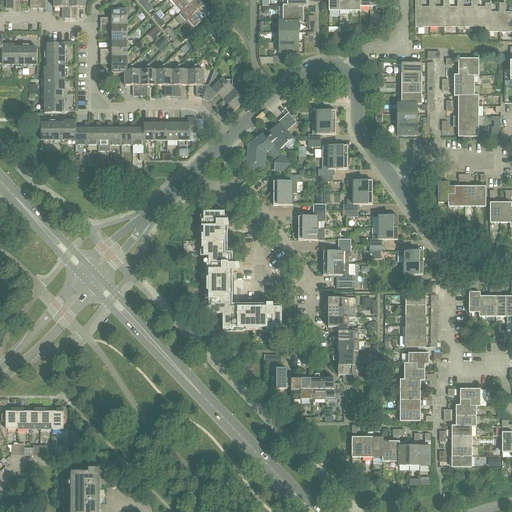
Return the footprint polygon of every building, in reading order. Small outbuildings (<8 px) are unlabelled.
[(5,0),(6,10),(14,10),(14,0),(5,0)] [(29,0),(31,1),(31,10),(38,10),(37,0),(29,0)] [(37,0),(38,10),(45,10),(45,1),(45,0),(37,0)] [(53,0),(53,9),(61,9),(62,11),(62,20),(70,20),(69,0),(53,0)] [(69,0),(70,20),(77,20),(77,11),(78,9),(86,9),(85,0),(69,0)] [(182,0),(176,6),(182,13),(197,0),(182,0)] [(188,20),(207,4),(205,1),(201,4),(197,0),(182,13),(180,15),(186,22),(188,20)] [(293,13),(303,13),(303,8),(308,8),(307,0),(287,0),(287,7),(283,7),(293,7),(293,13)] [(328,0),(329,12),(339,13),(339,0),(328,0)] [(349,0),(339,0),(339,13),(350,13),(349,0)] [(349,0),(350,13),(360,13),(359,0),(349,0)] [(359,0),(360,13),(360,8),(370,8),(370,0),(359,0)] [(370,0),(370,8),(381,8),(380,0),(370,0)] [(430,28),(429,8),(421,8),(421,0),(415,0),(415,28),(430,28)] [(430,28),(443,28),(443,8),(435,8),(435,0),(429,0),(429,8),(430,28)] [(443,28),(457,28),(457,8),(449,8),(449,0),(443,0),(443,8),(443,28)] [(457,28),(471,28),(471,8),(463,8),(463,0),(457,0),(457,8),(457,28)] [(485,28),(485,8),(477,8),(476,0),(471,0),(471,8),(471,28),(485,28)] [(210,7),(207,4),(188,20),(195,28),(210,15),(206,11),(210,7)] [(485,33),(499,33),(499,13),(491,13),(491,4),(485,4),(485,8),(485,28),(485,33)] [(511,32),(511,13),(505,13),(505,4),(499,4),(499,13),(499,33),(511,32)] [(152,10),(147,5),(144,7),(149,13),(152,10)] [(304,23),(303,13),(293,13),(293,7),(283,7),(283,23),(279,23),(304,23)] [(101,19),(101,26),(127,26),(127,24),(133,18),(127,13),(127,10),(112,10),(112,17),(110,19),(101,19)] [(152,17),(157,22),(160,19),(155,14),(152,17)] [(165,25),(160,19),(157,22),(161,28),(165,25)] [(304,24),(304,23),(279,23),(279,34),(299,34),(299,24),(304,24)] [(127,26),(101,26),(101,33),(110,33),(112,35),(112,42),(127,42),(127,39),(133,34),(127,29),(127,26)] [(157,35),(160,31),(155,27),(152,30),(157,35)] [(169,37),(172,34),(168,28),(164,31),(169,37)] [(172,34),(169,37),(174,42),(177,40),(172,34)] [(279,34),(279,44),(299,44),(299,34),(279,34)] [(164,38),(161,41),(166,46),(169,43),(164,38)] [(101,50),(101,58),(127,58),(127,55),(133,50),(127,44),(127,42),(112,42),(112,49),(110,50),(101,50)] [(279,55),(299,54),(299,44),(279,44),(279,55)] [(45,56),(45,80),(65,80),(65,45),(47,45),(47,56),(45,56)] [(37,66),(37,59),(37,49),(26,49),(26,46),(3,46),(2,58),(2,64),(2,66),(37,66)] [(124,74),(133,65),(127,60),(127,58),(101,58),(101,65),(110,65),(112,67),(112,74),(124,74)] [(458,60),(458,71),(468,71),(468,77),(479,77),(479,60),(458,60)] [(401,64),(401,75),(422,75),(422,64),(401,64)] [(138,71),(133,65),(124,74),(124,86),(131,86),(133,88),(133,97),(140,97),(140,71),(138,71)] [(143,71),(140,71),(140,97),(148,97),(148,88),(149,86),(156,86),(156,71),(154,71),(148,65),(143,71)] [(159,71),(156,71),(156,86),(163,86),(165,88),(165,97),(172,97),(172,71),(169,71),(164,65),(159,71)] [(174,71),(172,71),(172,97),(179,97),(179,88),(181,86),(188,86),(187,71),(185,71),(180,65),(174,71)] [(196,97),(203,100),(209,86),(204,86),(204,71),(201,71),(196,65),(190,71),(187,71),(188,86),(195,86),(196,88),(196,97)] [(468,71),(458,71),(458,76),(454,76),(454,87),(474,87),(474,77),(479,77),(468,77),(468,71)] [(223,79),(218,83),(216,79),(218,75),(214,72),(209,86),(203,100),(209,103),(216,96),(218,96),(223,101),(234,90),(232,88),(232,81),(225,80),(223,79)] [(422,75),(401,75),(401,85),(422,85),(422,75)] [(45,114),(62,114),(62,103),(65,103),(65,80),(45,80),(45,114)] [(401,85),(401,95),(422,95),(422,85),(401,85)] [(474,97),(474,87),(454,87),(454,98),(479,97),(474,97)] [(234,90),(223,101),(228,106),(227,108),(221,115),(226,120),(245,101),(244,99),(244,92),(236,92),(234,90)] [(397,105),(422,105),(422,95),(401,95),(401,105),(397,105)] [(458,98),(458,107),(479,107),(479,97),(454,98),(458,98)] [(422,105),(397,105),(397,116),(418,116),(418,106),(422,106),(422,105)] [(458,118),(479,118),(479,107),(458,107),(458,117),(458,118)] [(317,123),(336,123),(336,111),(328,111),(326,109),(323,111),(317,111),(317,123)] [(283,118),(292,127),(296,123),(288,114),(283,118)] [(397,116),(397,126),(418,126),(418,116),(397,116)] [(458,128),(479,128),(479,118),(458,118),(458,117),(453,117),(453,128),(458,128)] [(279,122),(287,131),(292,127),(283,118),(279,122)] [(187,125),(179,125),(179,142),(190,142),(190,141),(191,141),(192,140),(193,140),(193,139),(194,139),(195,138),(195,137),(196,136),(196,135),(196,134),(196,119),(187,119),(187,125)] [(277,126),(270,132),(270,133),(276,140),(272,144),(278,152),(278,151),(293,138),(287,131),(276,119),(273,121),(277,126)] [(58,142),(75,142),(76,130),(76,122),(52,122),(52,124),(41,124),(41,142),(58,142)] [(75,146),(87,146),(87,130),(90,129),(90,123),(85,123),(85,130),(76,130),(75,142),(75,146)] [(96,129),(90,129),(87,130),(87,146),(98,146),(98,129),(101,129),(101,123),(96,123),(96,129)] [(110,152),(110,146),(110,130),(112,130),(112,123),(107,123),(107,129),(101,129),(98,129),(98,146),(98,152),(110,152)] [(119,130),(112,130),(110,130),(110,146),(121,146),(121,129),(124,129),(124,123),(119,123),(119,130)] [(131,129),(124,129),(121,129),(121,146),(132,146),(133,130),(135,130),(135,123),(131,123),(131,129)] [(308,135),(308,141),(321,141),(321,135),(336,135),(336,123),(317,123),(316,135),(308,135)] [(144,125),(144,130),(144,142),(155,142),(156,125),(144,125)] [(156,125),(155,142),(167,142),(167,125),(156,125)] [(167,142),(179,142),(179,125),(167,125),(167,142)] [(397,136),(418,136),(418,126),(397,126),(397,136)] [(458,128),(458,138),(478,139),(479,128),(458,128)] [(261,132),(262,132),(263,135),(248,145),(247,168),(264,169),(265,153),(266,152),(276,162),(274,164),(274,171),(282,172),(290,165),(278,151),(278,152),(272,144),(276,140),(270,133),(270,132),(268,130),(267,130),(266,129),(265,129),(264,130),(263,130),(261,132)] [(144,146),(144,142),(144,130),(135,130),(133,130),(132,146),(144,146)] [(328,146),(328,158),(348,158),(348,146),(328,146)] [(320,176),(333,177),(334,177),(334,170),(348,170),(348,158),(328,158),(322,158),(322,170),(318,170),(318,176),(320,176)] [(273,182),(273,194),(293,194),(293,182),(301,183),(301,176),(288,176),(288,182),(273,182)] [(353,187),(353,194),(373,194),(373,182),(347,182),(347,187),(353,187)] [(448,208),(449,198),(455,198),(455,187),(449,187),(449,183),(438,183),(438,204),(448,204),(448,208)] [(465,187),(455,187),(455,198),(449,198),(448,208),(465,208),(465,187)] [(475,208),(475,187),(465,187),(465,208),(475,208)] [(486,187),(475,187),(475,208),(486,208),(486,187)] [(293,194),(273,194),(273,206),(292,206),(293,194)] [(345,212),(357,212),(359,212),(359,206),(372,206),(373,194),(353,194),(353,200),(347,200),(347,205),(343,205),(343,212),(345,212)] [(500,224),(500,203),(490,203),(490,224),(500,224)] [(511,228),(511,203),(500,203),(500,224),(510,224),(510,228),(511,228)] [(298,217),(298,229),(318,229),(318,223),(326,223),(326,211),(313,211),(313,217),(298,217)] [(224,228),(232,228),(232,221),(224,221),(224,213),(202,213),(202,217),(200,217),(200,222),(202,222),(202,228),(224,228)] [(378,229),(398,229),(398,217),(378,217),(378,229)] [(202,235),(202,242),(224,242),(224,228),(202,228),(204,228),(204,235),(202,235)] [(318,229),(298,229),(298,241),(324,241),(324,229),(318,229)] [(370,240),(370,247),(383,247),(383,241),(398,241),(398,229),(378,229),(378,235),(372,235),(372,240),(370,240)] [(224,257),(224,256),(224,242),(202,242),(202,249),(204,248),(204,256),(202,256),(202,257),(207,257),(209,257),(224,257)] [(323,252),(323,264),(349,264),(349,258),(351,258),(351,246),(338,246),(338,252),(323,252)] [(404,257),(404,264),(423,264),(423,252),(398,252),(398,257),(404,257)] [(207,272),(209,272),(229,272),(229,271),(239,271),(239,265),(229,265),(229,256),(224,256),(224,257),(209,257),(209,264),(207,264),(207,272)] [(349,264),(323,264),(323,276),(336,276),(336,289),(351,289),(351,276),(349,276),(349,271),(349,264)] [(423,276),(423,264),(404,264),(404,270),(398,270),(397,275),(394,275),(394,282),(408,282),(408,276),(423,276)] [(229,285),(229,272),(209,272),(209,279),(207,279),(207,285),(229,285)] [(205,299),(205,300),(229,300),(229,285),(207,285),(207,292),(209,292),(209,299),(205,299)] [(480,293),(469,293),(469,314),(479,314),(479,318),(480,318),(480,297),(480,293)] [(426,307),(426,296),(405,296),(405,307),(426,307)] [(480,318),(496,318),(496,297),(480,297),(480,318)] [(506,297),(496,297),(496,318),(506,318),(506,297)] [(323,309),(348,309),(348,299),(328,299),(328,305),(323,305),(323,309)] [(229,315),(229,309),(229,300),(205,300),(205,306),(207,306),(207,315),(223,315),(229,315)] [(281,331),(282,331),(282,308),(273,308),(273,305),(266,305),(266,308),(267,329),(266,329),(266,331),(273,331),(273,329),(281,329),(281,331)] [(426,307),(405,307),(405,317),(426,317),(426,307)] [(244,331),(252,331),(252,308),(229,309),(229,315),(223,315),(223,331),(232,331),(232,332),(244,332),(244,331)] [(259,329),(266,329),(267,329),(266,308),(252,308),(252,331),(259,331),(259,329)] [(323,318),(348,318),(357,318),(357,309),(348,309),(323,309),(323,313),(328,313),(328,318),(323,318)] [(405,317),(405,327),(426,327),(426,317),(405,317)] [(348,318),(323,318),(323,322),(328,322),(328,328),(338,328),(338,332),(359,333),(359,332),(348,332),(348,318)] [(405,327),(405,337),(426,337),(426,327),(405,327)] [(333,338),(333,342),(359,342),(359,333),(338,332),(338,338),(333,338)] [(426,337),(405,337),(405,348),(426,348),(426,337)] [(348,357),(359,357),(359,342),(333,342),(333,347),(338,347),(338,352),(348,352),(348,357)] [(348,352),(338,352),(338,356),(333,356),(333,361),(338,361),(338,366),(359,366),(359,357),(348,357),(348,352)] [(404,364),(404,365),(414,365),(414,371),(424,371),(424,365),(429,365),(429,354),(408,354),(408,364),(404,364)] [(291,390),(291,400),(291,380),(287,380),(287,369),(281,369),(281,364),(277,364),(276,390),(291,390)] [(400,382),(420,382),(424,382),(424,371),(414,371),(414,365),(404,365),(404,380),(400,380),(400,382)] [(359,366),(338,366),(338,376),(343,376),(343,381),(359,381),(359,366)] [(301,400),(301,375),(297,375),(297,380),(291,380),(291,400),(301,400)] [(310,390),(310,380),(305,380),(305,375),(301,375),(301,400),(315,400),(315,390),(310,390)] [(315,400),(325,400),(325,380),(319,380),(319,375),(315,375),(315,380),(310,380),(310,390),(315,390),(315,400)] [(335,380),(325,380),(325,400),(340,400),(339,384),(335,384),(335,380)] [(420,382),(400,382),(400,392),(420,392),(420,382)] [(480,390),(460,390),(460,401),(470,401),(470,407),(480,407),(480,390)] [(420,401),(420,392),(400,392),(400,401),(420,401)] [(279,401),(276,404),(281,409),(284,406),(279,401)] [(400,401),(400,412),(420,412),(420,401),(400,401)] [(456,406),(456,417),(476,417),(476,407),(480,407),(470,407),(470,401),(460,401),(460,406),(456,406)] [(284,406),(281,409),(286,415),(289,412),(284,406)] [(6,430),(18,430),(18,410),(11,410),(11,415),(2,415),(2,422),(6,422),(6,430)] [(18,430),(29,430),(29,415),(24,415),(24,410),(18,410),(18,430)] [(29,430),(40,430),(40,410),(34,410),(34,415),(29,415),(29,430)] [(40,430),(52,430),(52,415),(47,415),(47,410),(40,410),(40,430)] [(57,415),(52,415),(52,430),(63,430),(63,410),(57,410),(57,415)] [(420,412),(400,412),(400,422),(420,422),(420,412)] [(476,417),(456,417),(456,426),(452,426),(452,427),(476,427),(476,417)] [(476,428),(476,427),(452,427),(452,437),(472,437),(472,428),(476,428)] [(511,458),(511,457),(511,433),(502,433),(502,454),(511,454),(511,458)] [(452,437),(452,448),(472,448),(472,437),(452,437)] [(352,438),(352,459),(363,459),(363,438),(352,438)] [(363,438),(363,459),(373,459),(373,438),(363,438)] [(389,453),(389,442),(383,442),(383,438),(373,438),(373,459),(382,459),(382,463),(383,463),(383,453),(389,453)] [(383,453),(383,463),(399,463),(399,467),(399,442),(389,442),(389,453),(383,453)] [(409,467),(409,447),(400,447),(400,442),(399,442),(399,467),(409,467)] [(420,447),(409,447),(409,467),(420,467),(420,447)] [(430,447),(420,447),(420,467),(430,467),(430,447)] [(452,448),(451,458),(472,458),(472,448),(452,448)] [(451,458),(451,468),(472,468),(472,458),(451,458)] [(9,465),(6,461),(4,459),(1,462),(6,467),(9,465)] [(99,511),(100,470),(89,470),(89,473),(71,474),(71,511),(99,511)]
